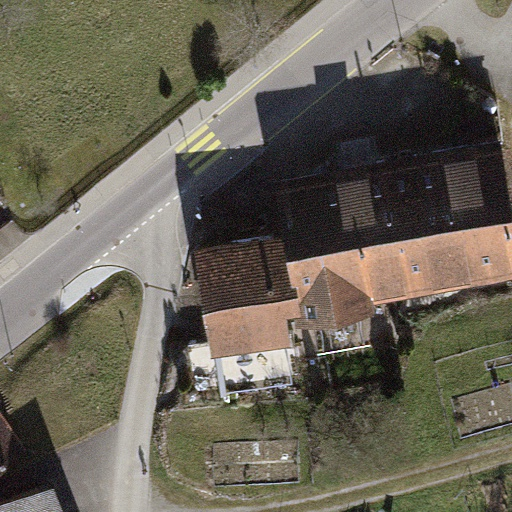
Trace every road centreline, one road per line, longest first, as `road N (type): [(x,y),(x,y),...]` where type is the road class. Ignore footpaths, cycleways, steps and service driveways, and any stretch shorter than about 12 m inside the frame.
road 1 (tertiary): [(129,211),(401,0)]
road 2 (track): [(174,511),(511,445)]
road 3 (unclassified): [(129,211),(165,268),(129,511)]
road 4 (tertiary): [(0,327),(129,211)]
